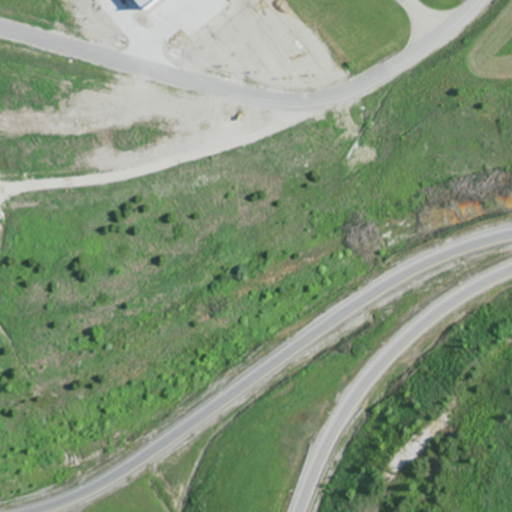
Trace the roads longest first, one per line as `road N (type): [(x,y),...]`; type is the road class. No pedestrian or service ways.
road 1 (motorway): [(511,234),(467,244),(388,282),(156,448),(28,511)]
road 2 (motorway): [(511,265),(448,301),(380,360),(329,435),(297,511)]
